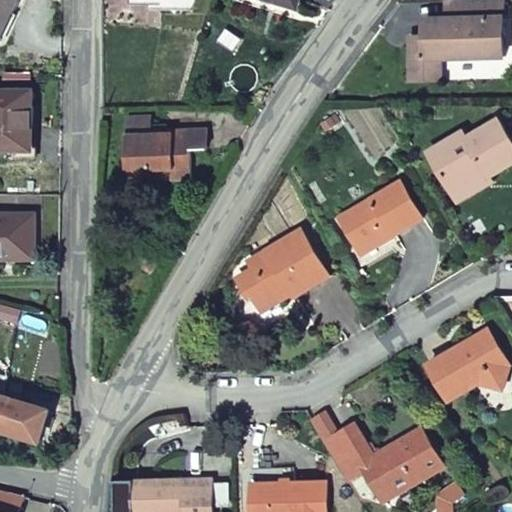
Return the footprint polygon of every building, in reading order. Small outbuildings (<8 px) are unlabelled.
[(19,0),(0,0),(0,28),(4,22),(9,24),(19,0)] [(192,9),(191,0),(130,0),(131,5),(162,4),(162,9),(192,9)] [(506,0),(449,0),(450,17),(429,18),(429,35),(423,35),(415,44),(415,80),(444,79),(444,57),(508,56),(506,0)] [(34,92),(0,91),(0,149),(28,150),(28,124),(34,125),(34,92)] [(129,116),(131,170),(173,168),(174,177),(174,179),(191,179),(190,149),(208,148),(207,128),(174,130),(174,133),(169,133),(152,133),(152,126),(151,115),(129,116)] [(433,155),(455,193),(488,174),(492,179),(511,167),(511,141),(500,123),(470,141),(466,135),(433,155)] [(168,125),(152,126),(152,133),(169,133),(168,125)] [(173,168),(131,170),(131,179),(174,177),(173,168)] [(488,174),(455,193),(461,203),(494,183),(492,179),(488,174)] [(393,232),(396,237),(424,220),(402,184),(343,219),(362,251),(393,232)] [(35,217),(0,216),(0,259),(35,260),(35,217)] [(291,287),(295,295),(297,298),(331,277),(304,231),(253,261),(258,269),(242,279),(252,297),(256,294),(266,312),(287,299),(282,292),(291,287)] [(365,256),(396,237),(393,232),(362,251),(365,256)] [(287,299),(295,295),(291,287),(282,292),(287,299)] [(14,321),(18,323),(23,309),(18,308),(14,321)] [(23,324),(28,310),(23,309),(18,323),(23,324)] [(477,345),(474,341),(430,367),(452,403),(482,385),(506,389),(511,366),(491,331),(481,336),(484,341),(477,345)] [(481,336),(474,341),(477,345),(484,341),(481,336)] [(51,411),(6,398),(0,417),(0,429),(41,442),(51,411)] [(329,414),(315,422),(342,468),(356,460),(342,435),(329,414)] [(357,426),(342,435),(356,460),(361,467),(364,465),(368,471),(379,490),(383,487),(396,490),(399,495),(446,467),(424,430),(376,458),(357,426)] [(342,468),(350,481),(368,471),(364,465),(361,467),(356,460),(342,468)] [(215,511),(215,480),(136,481),(135,511),(215,511)] [(439,496),(441,511),(455,511),(455,502),(465,495),(457,483),(439,496)] [(328,511),(328,484),(255,486),(255,511),(328,511)] [(386,502),(399,495),(396,490),(383,487),(379,490),(386,502)]
